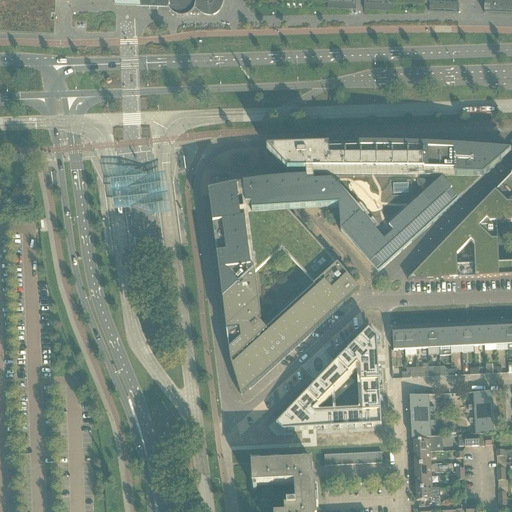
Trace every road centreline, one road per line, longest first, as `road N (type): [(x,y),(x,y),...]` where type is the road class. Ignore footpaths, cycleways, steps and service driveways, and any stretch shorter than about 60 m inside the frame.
road 1 (secondary): [(511,50),(55,65)]
road 2 (secondary): [(64,96),(511,76)]
road 3 (secondary): [(54,97),(76,281),(147,457)]
road 4 (secondary): [(147,457),(90,269),(64,96)]
road 5 (residential): [(511,297),(361,303)]
road 6 (residential): [(400,511),(397,399),(406,387)]
